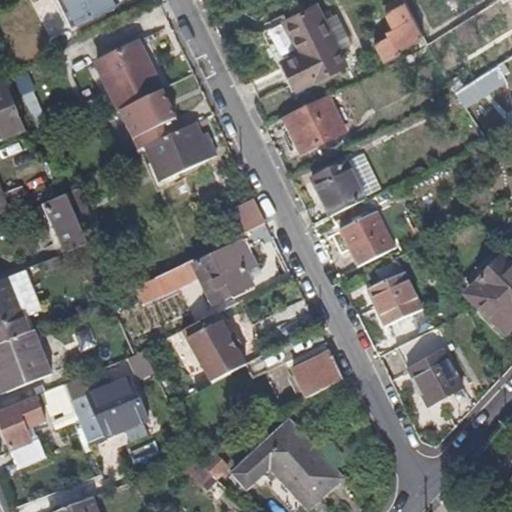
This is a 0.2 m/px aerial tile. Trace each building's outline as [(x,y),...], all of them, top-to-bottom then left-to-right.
[(119,1),(118,0),(61,0),(73,22),(119,1)] [(290,90),(352,65),(331,14),(324,17),(316,0),(314,0),(278,15),(292,50),(276,56),(290,90)] [(408,3),(406,0),(394,0),(384,6),(388,14),(408,3)] [(487,9),(494,5),(489,0),(478,0),(457,13),(463,24),(469,21),(487,9)] [(421,28),(408,3),(388,14),(395,25),(388,30),(390,34),(376,41),(386,60),(403,51),(401,47),(425,35),(421,28)] [(126,108),(162,91),(138,43),(96,62),(120,110),(126,108)] [(0,141),(26,131),(6,83),(0,85),(0,141)] [(182,131),(162,91),(126,108),(120,110),(140,151),(147,148),(166,139),(182,131)] [(306,153),(348,132),(329,95),(307,107),(288,116),(302,145),(306,153)] [(302,145),(288,116),(280,120),(295,148),(302,145)] [(218,156),(213,145),(206,148),(203,141),(210,138),(207,132),(200,134),(195,124),(182,131),(166,139),(147,148),(163,182),(185,172),(218,156)] [(213,145),(210,138),(203,141),(206,148),(213,145)] [(368,200),(348,161),(314,179),(334,218),(347,211),(368,200)] [(10,210),(0,187),(0,213),(7,211),(10,210)] [(89,244),(76,214),(67,194),(65,196),(62,191),(57,194),(58,198),(43,204),(65,253),(89,244)] [(254,197),(222,210),(233,236),(264,224),(254,197)] [(360,268),(399,248),(380,212),(341,232),(360,268)] [(250,282),(246,271),(257,267),(245,243),(199,266),(196,259),(176,268),(155,279),(163,294),(203,274),(210,288),(206,291),(214,306),(227,300),(229,298),(231,297),(229,291),(250,282)] [(511,266),(504,258),(472,293),(488,308),(484,312),(499,325),(506,332),(511,326),(511,266)] [(266,284),(257,267),(246,271),(250,282),(229,291),(231,297),(233,300),(266,284)] [(0,327),(44,310),(27,269),(0,280),(0,327)] [(423,311),(405,275),(371,292),(389,327),(423,311)] [(248,365),(239,349),(236,350),(230,339),(233,337),(225,321),(190,337),(212,383),(248,365)] [(510,344),(511,341),(511,326),(506,332),(499,325),(494,330),(510,344)] [(53,376),(36,332),(17,340),(0,346),(0,372),(9,394),(53,376)] [(463,388),(446,354),(439,358),(427,333),(421,336),(400,347),(412,371),(411,373),(429,408),(463,388)] [(345,381),(337,365),(331,353),(291,372),(305,400),(318,394),(345,381)] [(9,394),(0,372),(0,389),(3,397),(9,394)] [(149,421),(132,377),(123,381),(70,403),(80,429),(86,447),(149,421)] [(49,458),(36,427),(45,423),(35,399),(0,413),(0,427),(18,470),(49,458)] [(336,472),(289,423),(225,482),(240,498),(264,475),(268,480),(274,474),(309,511),(333,487),(326,482),(336,472)] [(216,480),(228,468),(211,453),(200,465),(212,476),(216,480)] [(333,487),(342,479),(336,472),(326,482),(333,487)] [(96,511),(93,503),(68,511),(96,511)]
